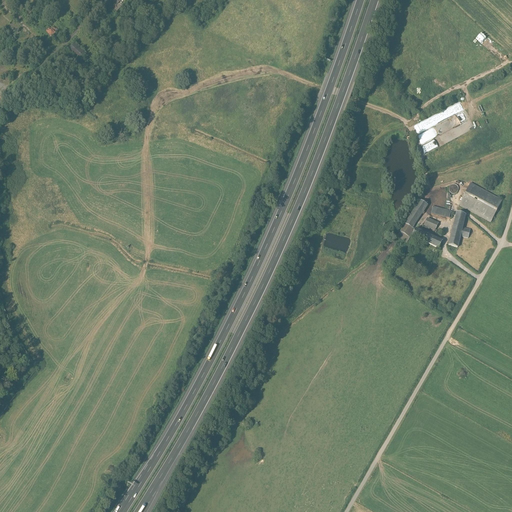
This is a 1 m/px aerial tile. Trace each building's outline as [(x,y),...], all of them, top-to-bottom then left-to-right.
[(117,14),(130,0),(117,0),(110,8),(117,14)] [(53,26),(46,33),(52,38),(59,31),(53,26)] [(0,66),(13,53),(0,40),(0,66)] [(86,55),(75,44),(69,50),(79,61),(86,55)] [(505,54),(483,62),(486,69),(508,61),(505,54)] [(454,108),(414,125),(417,133),(457,115),(454,108)] [(434,137),(441,133),(438,126),(430,131),(434,137)] [(449,192),(456,194),(458,187),(451,185),(449,192)] [(501,201),(471,185),(460,206),(490,221),(501,201)] [(427,206),(420,202),(405,224),(412,229),(427,206)] [(450,212),(433,207),(431,214),(448,218),(450,212)] [(464,216),(456,214),(448,245),(456,247),(459,236),(467,238),(469,231),(461,229),(464,216)] [(438,224),(427,219),(424,226),(435,231),(438,224)] [(412,229),(405,224),(397,237),(407,243),(409,238),(412,237),(415,230),(412,229)] [(441,242),(415,230),(412,237),(438,249),(441,242)]
